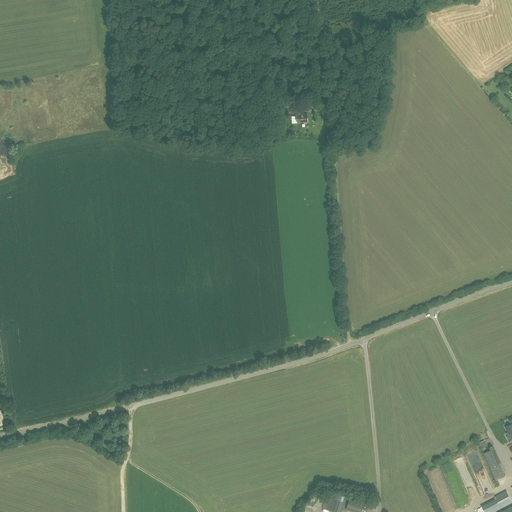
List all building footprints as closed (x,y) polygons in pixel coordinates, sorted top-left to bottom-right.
[(292,123),(307,122),(307,114),(300,115),(299,109),(296,109),(296,116),(291,116),(292,123)] [(499,476),(505,474),(500,464),(501,463),(495,449),(484,453),(496,481),(500,479),(499,476)] [(458,481),(453,483),(461,502),(465,501),(458,481)] [(324,509),(331,511),(333,511),(341,511),(345,498),(333,494),(332,498),(328,497),(324,509)] [(349,498),(347,507),(346,510),(353,511),(360,511),(361,511),(362,511),(366,511),(369,504),(349,498)]
